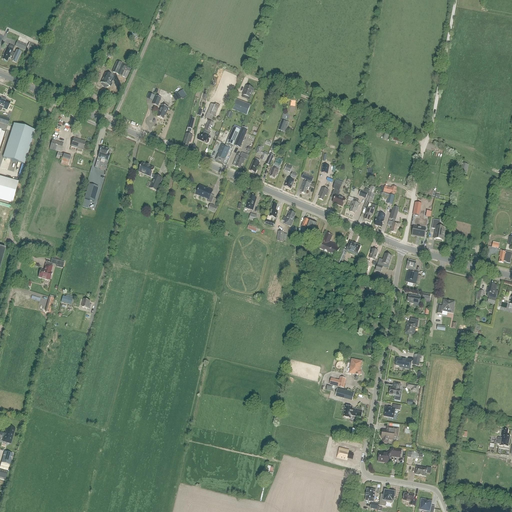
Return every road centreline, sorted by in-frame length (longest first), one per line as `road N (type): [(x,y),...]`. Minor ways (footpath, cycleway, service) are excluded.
road 1 (secondary): [(402,246),(0,73)]
road 2 (track): [(420,146),(247,72),(245,52),(266,0)]
road 3 (track): [(0,338),(20,263),(12,237),(53,97)]
road 4 (unclassified): [(367,475),(362,463),(401,253)]
road 5 (track): [(452,0),(420,146)]
